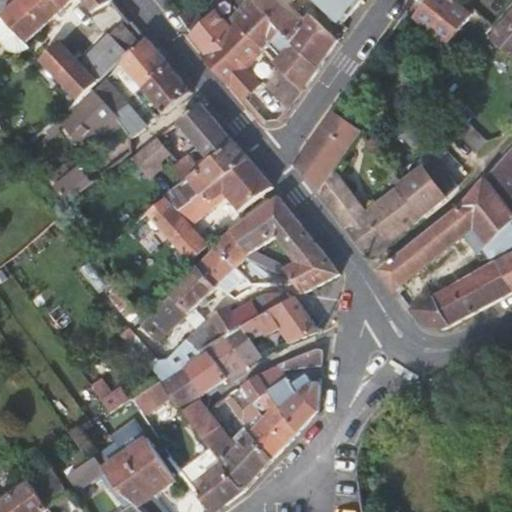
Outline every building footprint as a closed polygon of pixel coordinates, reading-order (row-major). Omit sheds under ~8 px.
[(81,0),(93,13),(116,0),(115,0),(22,0),(21,1),(2,17),(25,42),(75,0),(81,0)] [(316,19),(325,9),(315,0),(255,0),(237,18),(264,49),(274,39),(290,56),(281,68),(286,73),(303,92),(319,70),(319,67),(324,59),(338,41),(316,19)] [(315,0),(325,9),(342,25),(362,0),(315,0)] [(451,0),(432,0),(415,21),(446,47),(472,17),(451,0)] [(511,11),(489,39),(511,60),(511,11)] [(212,12),(189,35),(204,52),(229,26),(212,12)] [(22,56),(30,48),(25,42),(2,17),(0,17),(0,43),(8,53),(22,56)] [(246,67),(264,49),(237,18),(229,26),(204,52),(201,55),(226,86),(231,84),(244,100),(261,86),(246,67)] [(70,67),(58,79),(78,102),(79,103),(92,90),(98,83),(97,81),(138,42),(122,26),(82,65),(77,61),(70,67)] [(147,111),(154,121),(192,93),(189,89),(172,69),(148,39),(122,65),(155,103),(147,111)] [(274,39),(264,49),(281,68),(290,56),(274,39)] [(53,49),(41,60),(58,79),(70,67),(53,49)] [(128,82),(117,70),(94,92),(118,119),(120,117),(135,105),(122,87),(128,82)] [(270,89),(288,111),(293,105),(303,92),(286,73),(270,89)] [(450,100),(439,89),(424,106),(436,116),(450,100)] [(85,151),(118,119),(94,92),(61,125),(85,151)] [(178,125),(208,163),(234,143),(217,123),(202,105),(178,125)] [(367,214),(337,175),(363,138),(365,135),(335,113),(311,146),(298,165),(321,196),(322,198),(347,229),(367,214)] [(419,156),(434,140),(412,120),(397,138),(419,156)] [(466,126),(458,136),(476,152),(484,141),(466,126)] [(369,130),(365,135),(363,138),(379,159),(386,151),(369,130)] [(161,163),(165,159),(169,156),(158,141),(149,147),(161,163)] [(188,179),(200,193),(219,182),(248,160),(241,152),(234,143),(208,163),(193,175),(188,179)] [(87,163),(99,179),(120,162),(108,147),(87,163)] [(152,170),(161,163),(149,147),(140,155),(152,170)] [(476,226),(491,242),(511,220),(511,155),(508,152),(460,207),(380,271),(395,290),(468,232),(476,226)] [(200,193),(208,202),(224,192),(239,214),(243,210),(271,189),(258,173),(248,160),(219,182),(200,193)] [(435,161),(427,166),(451,195),(457,188),(435,161)] [(183,162),(173,169),(183,183),(188,179),(193,175),(183,162)] [(47,166),(41,170),(68,203),(93,184),(81,168),(63,183),(47,166)] [(427,166),(421,170),(445,201),(447,199),(451,195),(427,166)] [(399,189),(422,219),(445,201),(421,170),(402,186),(399,189)] [(399,189),(367,214),(389,244),(407,230),(422,219),(399,189)] [(208,205),(208,202),(200,193),(174,210),(183,220),(208,205)] [(191,263),(206,247),(197,236),(183,220),(174,210),(163,199),(145,214),(191,263)] [(286,269),(286,270),(296,282),(306,294),(342,275),(324,251),(318,247),(304,230),(278,200),(233,233),(250,253),(278,238),(298,262),(289,268),(286,269)] [(370,258),(389,244),(367,214),(347,229),(352,235),(365,251),(370,258)] [(511,220),(491,242),(483,250),(494,263),(498,261),(511,285),(511,220)] [(468,232),(483,250),(491,242),(476,226),(468,232)] [(236,268),(246,258),(250,253),(233,233),(232,234),(217,248),(236,268)] [(217,286),(236,268),(217,248),(198,267),(217,286)] [(486,268),(410,310),(423,327),(443,329),(511,295),(511,285),(498,261),(494,263),(483,250),(475,255),(486,268)] [(257,255),(254,262),(282,273),(286,270),(286,269),(289,268),(257,255)] [(142,324),(157,341),(217,286),(198,267),(192,273),(142,324)] [(125,315),(134,307),(119,288),(110,295),(125,315)] [(263,294),(253,301),(262,316),(275,308),(266,294),(263,294)] [(285,324),(296,342),(318,332),(318,331),(294,296),(275,308),(262,316),(255,321),(264,333),(265,335),(285,324)] [(255,321),(262,316),(253,301),(244,306),(233,313),(242,329),(244,328),(255,321)] [(212,317),(225,339),(242,329),(233,313),(229,305),(212,317)] [(255,321),(244,328),(242,329),(225,339),(245,366),(260,356),(261,356),(250,339),(264,333),(255,321)] [(216,344),(203,326),(189,339),(198,351),(200,353),(207,350),(216,344)] [(162,383),(177,373),(185,368),(203,395),(218,384),(226,379),(207,350),(200,353),(198,351),(189,339),(169,360),(162,360),(157,360),(151,364),(161,380),(162,383)] [(245,366),(225,339),(216,344),(207,350),(226,379),(245,366)] [(281,373),(320,363),(321,347),(276,365),(255,379),(299,431),(318,411),(319,381),(313,381),(297,393),(281,373)] [(162,383),(181,409),(203,395),(185,368),(177,373),(162,383)] [(90,384),(101,399),(107,395),(96,379),(90,384)] [(270,412),(264,417),(287,444),(291,439),(294,436),(299,431),(255,379),(240,388),(248,397),(254,405),(259,400),(270,412)] [(149,416),(169,402),(157,385),(137,399),(149,416)] [(107,395),(101,399),(110,411),(128,405),(129,404),(117,388),(107,395)] [(230,409),(248,397),(240,388),(222,400),(230,409)] [(141,433),(150,426),(133,401),(129,404),(128,405),(133,413),(132,415),(135,419),(134,422),(141,433)] [(219,419),(211,407),(206,411),(198,401),(183,412),(221,464),(224,462),(244,491),(258,476),(261,472),(273,460),(249,434),(235,449),(215,423),(219,419)] [(261,412),(244,426),(250,433),(249,434),(273,460),(279,453),(287,444),(264,417),(261,412)] [(81,426),(70,434),(87,459),(94,454),(97,451),(81,426)] [(140,440),(99,469),(97,471),(115,498),(118,497),(134,507),(168,481),(140,440)] [(95,511),(115,498),(97,471),(99,469),(96,460),(68,480),(75,489),(68,494),(79,511),(95,511)] [(211,486),(199,495),(213,511),(224,503),(227,504),(237,496),(244,491),(224,462),(221,464),(205,475),(211,486)] [(51,511),(79,511),(68,494),(65,496),(48,471),(32,482),(49,508),(51,511)] [(44,511),(49,508),(32,482),(31,480),(0,501),(0,511),(44,511)] [(191,498),(200,511),(211,511),(213,511),(199,495),(198,494),(191,498)]
